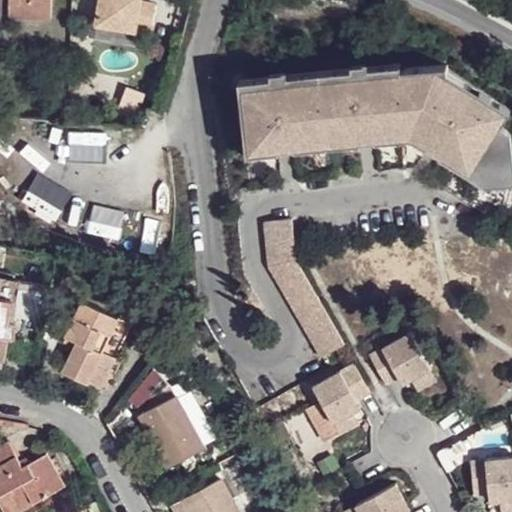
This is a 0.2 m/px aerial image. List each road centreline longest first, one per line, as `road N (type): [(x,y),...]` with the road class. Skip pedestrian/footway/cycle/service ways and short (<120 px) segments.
road 1 (residential): [(403,189),(263,202),(249,235),(288,328),(275,355),(254,361),(242,354),(210,270),(194,94),(215,0)]
road 2 (residential): [(138,511),(84,421),(0,397)]
